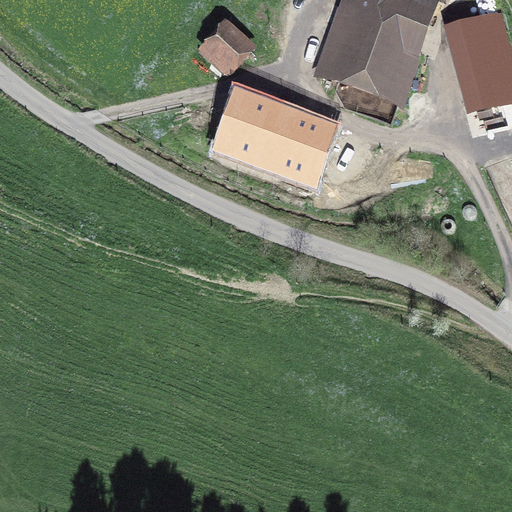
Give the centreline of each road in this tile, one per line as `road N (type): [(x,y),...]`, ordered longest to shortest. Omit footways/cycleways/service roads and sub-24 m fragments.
road 1 (unclassified): [(0,71),(149,173),(258,223),(409,276),(511,335)]
road 2 (track): [(67,123),(263,77),(290,78),(349,127),(428,142),(462,158),(511,260)]
